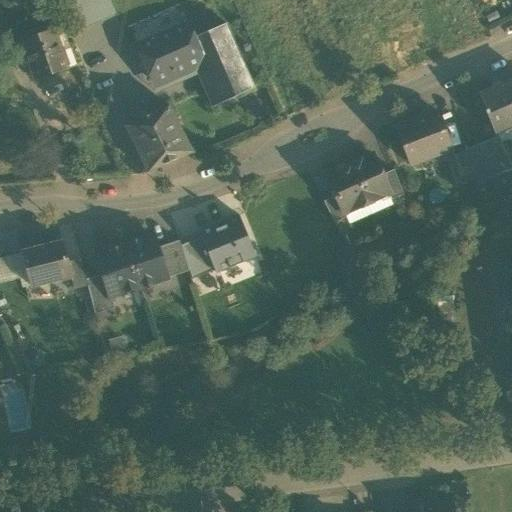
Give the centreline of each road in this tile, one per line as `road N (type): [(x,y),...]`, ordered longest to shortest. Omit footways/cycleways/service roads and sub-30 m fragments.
road 1 (residential): [(0,215),(158,203),(339,137),(511,48)]
road 2 (residential): [(35,511),(511,447)]
